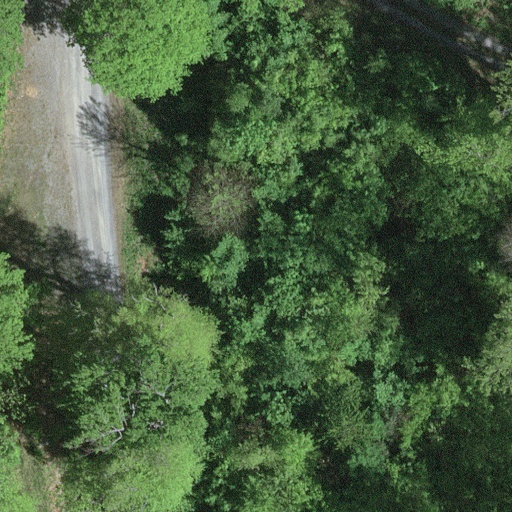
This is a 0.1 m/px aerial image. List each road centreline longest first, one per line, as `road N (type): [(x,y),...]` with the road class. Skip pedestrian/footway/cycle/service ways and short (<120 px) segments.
road 1 (track): [(75,0),(117,511)]
road 2 (track): [(395,0),(511,63)]
